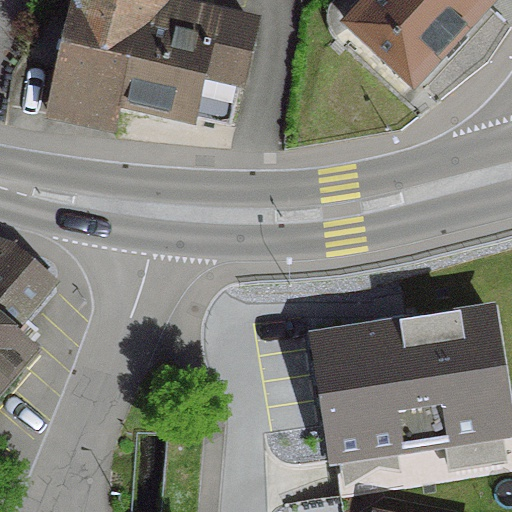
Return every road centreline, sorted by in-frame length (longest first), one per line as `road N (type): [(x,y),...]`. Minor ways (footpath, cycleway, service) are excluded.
road 1 (tertiary): [(171,208),(335,209),(511,170)]
road 2 (residential): [(171,208),(79,511)]
road 3 (tertiary): [(0,178),(171,208)]
